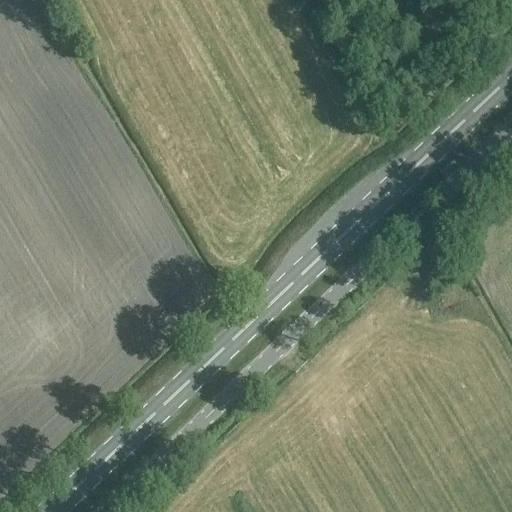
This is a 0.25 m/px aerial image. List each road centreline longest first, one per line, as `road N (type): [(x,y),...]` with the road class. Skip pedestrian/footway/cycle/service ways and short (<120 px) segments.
road 1 (primary): [(49,511),(511,75)]
road 2 (unclassified): [(106,511),(511,127)]
